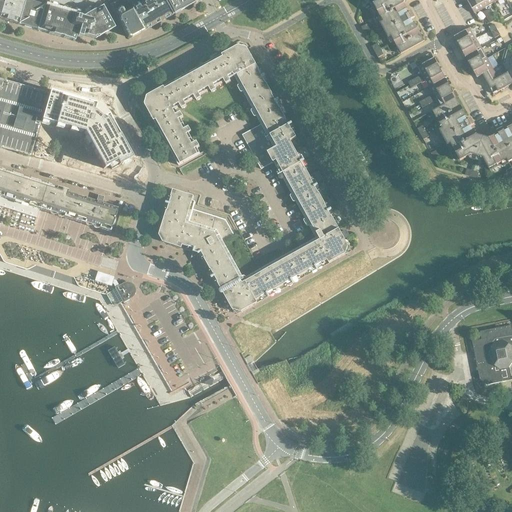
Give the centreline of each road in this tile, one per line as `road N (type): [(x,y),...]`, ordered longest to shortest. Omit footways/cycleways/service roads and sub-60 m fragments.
road 1 (residential): [(225,35),(254,38),(366,244)]
road 2 (secondary): [(280,442),(186,285),(134,262)]
road 3 (secondary): [(446,326),(390,429),(371,447),(326,460),(280,442)]
road 4 (residential): [(511,101),(488,114),(438,42),(425,0)]
road 5 (unclassified): [(0,153),(149,194)]
road 6 (residential): [(0,232),(117,266),(134,262)]
road 7 (tertiary): [(117,95),(225,35)]
